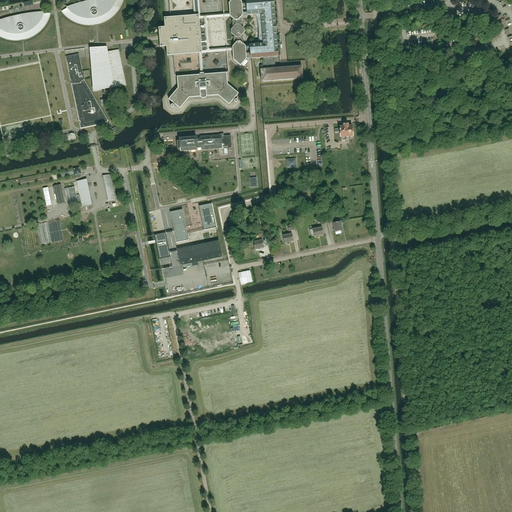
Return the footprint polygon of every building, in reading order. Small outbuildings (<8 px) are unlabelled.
[(91,0),(79,3),(67,7),(62,10),(66,14),(70,18),(74,20),(79,22),(84,23),(90,24),(95,23),(96,23),(102,21),(107,19),(111,16),(115,12),(118,8),(121,3),(121,0),(91,0)] [(231,0),(229,3),(229,13),(200,15),(198,0),(192,0),(194,16),(164,18),(165,27),(158,28),(159,29),(160,47),(166,46),(167,56),(198,53),(200,73),(198,75),(177,77),(178,88),(168,99),(173,103),(173,104),(172,104),(171,105),(171,106),(172,107),(173,107),(174,107),(174,105),(174,104),(180,109),(189,98),(200,97),(202,98),(205,98),(207,96),(218,95),(229,105),(233,100),(234,100),(234,102),(235,103),(236,102),(237,101),(237,100),(236,99),(235,99),(234,99),(239,93),(228,84),(227,73),(205,74),(203,73),(202,53),(232,50),(233,60),(240,66),(246,59),(246,57),(250,57),(250,59),(253,59),(263,58),(264,61),(262,61),(263,69),(261,70),(261,76),(261,82),(303,78),(302,66),(275,68),(275,60),(273,60),(273,57),(278,57),(273,0),(257,0),(257,1),(246,1),(246,3),(242,3),(242,2),(238,0),(231,0)] [(49,15),(49,13),(43,12),(44,12),(40,12),(36,12),(33,13),(29,13),(25,14),(22,14),(18,15),(14,16),(11,17),(7,18),(4,19),(0,20),(0,19),(0,34),(1,36),(3,36),(4,37),(6,37),(7,38),(9,38),(10,38),(12,39),(14,39),(15,39),(17,39),(18,39),(20,39),(22,38),(23,38),(25,38),(26,37),(28,37),(29,36),(31,35),(32,35),(34,34),(35,33),(36,32),(38,31),(39,30),(40,29),(41,27),(42,26),(43,25),(44,24),(45,22),(46,21),(47,19),(48,18),(48,16),(49,15)] [(106,47),(90,48),(94,89),(113,85),(114,87),(125,84),(118,50),(107,52),(106,47)] [(76,82),(71,83),(81,129),(104,124),(109,121),(84,79),(85,79),(84,75),(83,75),(79,54),(66,57),(67,63),(68,63),(70,74),(69,74),(71,81),(75,80),(76,82)] [(340,128),(335,128),(335,133),(340,132),(340,137),(341,137),(341,141),(347,140),(347,137),(353,136),(352,126),(348,126),(348,124),(344,125),(344,126),(340,127),(340,128)] [(177,141),(177,145),(178,149),(180,149),(180,151),(198,150),(198,148),(201,148),(201,150),(222,148),(222,147),(231,146),(230,136),(224,136),(224,134),(220,135),(200,137),(200,139),(197,139),(197,137),(179,138),(179,141),(177,141)] [(287,168),(297,168),(296,159),(286,159),(287,168)] [(230,178),(242,177),(241,164),(229,165),(230,178)] [(226,178),(225,165),(219,165),(214,165),(214,179),(226,178)] [(114,199),(109,175),(104,176),(109,201),(114,199)] [(82,206),(91,204),(90,199),(89,200),(85,180),(77,182),(80,195),(76,196),(74,187),(65,189),(68,204),(81,202),(82,206)] [(52,187),(44,189),(48,206),(56,204),(52,187)] [(199,206),(204,230),(216,228),(211,204),(199,206)] [(182,210),(170,212),(176,243),(189,240),(182,210)] [(340,221),(333,223),(335,232),(342,231),(340,221)] [(323,235),(322,227),(310,230),(311,237),(314,236),(314,237),(323,235)] [(167,254),(169,254),(165,233),(154,235),(159,259),(168,257),(167,254)] [(294,241),(292,234),(283,236),(284,243),(294,241)] [(262,240),(253,242),(255,249),(264,247),(262,240)] [(179,250),(182,266),(223,258),(220,241),(179,250)]
